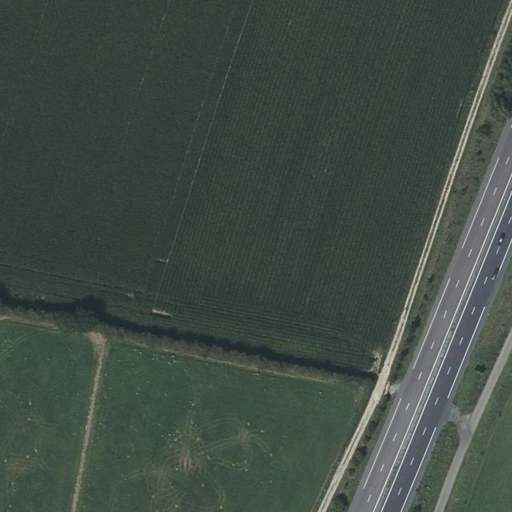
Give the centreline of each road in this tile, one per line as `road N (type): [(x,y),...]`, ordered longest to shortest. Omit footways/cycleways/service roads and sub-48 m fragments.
road 1 (motorway): [(511,134),(357,511)]
road 2 (motorway): [(392,511),(511,219)]
road 3 (residential): [(435,511),(511,332)]
